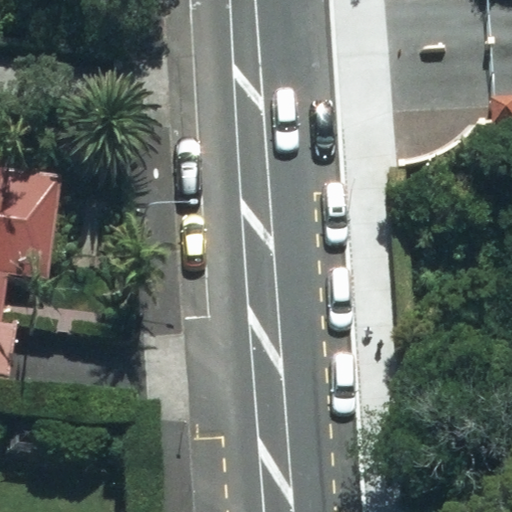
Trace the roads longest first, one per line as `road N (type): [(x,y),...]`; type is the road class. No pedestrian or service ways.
road 1 (secondary): [(265,511),(247,0)]
road 2 (unknown): [(0,20),(248,16)]
